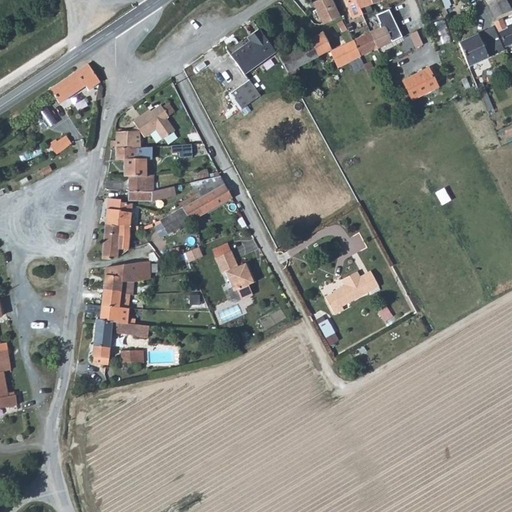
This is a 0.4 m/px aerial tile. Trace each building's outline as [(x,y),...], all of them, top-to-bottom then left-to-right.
[(340,17),(331,0),(318,0),(313,3),(323,25),(340,17)] [(362,15),(356,0),(345,0),(353,19),(362,15)] [(356,0),(362,15),(363,16),(372,12),(369,6),(385,0),(386,0),(388,4),(398,0),(356,0)] [(511,10),(505,0),(501,0),(493,4),(499,15),(511,10)] [(402,37),(388,10),(375,16),(380,27),(370,32),(377,49),(390,41),(391,43),(402,37)] [(495,25),(506,50),(507,52),(511,49),(511,16),(494,23),(495,25)] [(440,44),(452,42),(447,21),(436,24),(440,44)] [(275,26),(262,36),(269,47),(282,36),(275,26)] [(477,86),(488,115),(494,113),(474,64),(503,51),(493,27),(480,33),(458,42),(477,86)] [(420,30),(412,34),(418,48),(426,44),(420,30)] [(262,36),(259,31),(247,39),(249,43),(230,56),(242,74),(273,53),(269,47),(262,36)] [(310,40),(279,57),(288,73),(330,49),(322,32),(310,39),(310,40)] [(359,57),(377,49),(370,32),(352,41),(359,57)] [(346,64),(359,57),(352,41),(330,51),(337,68),(339,67),(346,64)] [(76,71),(86,86),(89,89),(100,82),(88,63),(76,71)] [(370,63),(363,66),(369,79),(376,76),(370,63)] [(402,79),(412,99),(437,87),(428,67),(402,79)] [(86,86),(76,71),(50,89),(59,103),(86,86)] [(226,94),(238,111),(258,97),(246,80),(226,94)] [(149,110),(133,121),(140,131),(143,137),(154,130),(161,139),(173,131),(164,118),(167,116),(160,105),(150,111),(149,110)] [(50,106),(41,112),(46,119),(54,114),(50,106)] [(50,125),(54,131),(56,129),(58,131),(66,125),(60,116),(52,121),(53,123),(50,125)] [(136,148),(135,132),(128,132),(116,132),(116,148),(136,148)] [(56,154),(67,146),(71,143),(66,136),(56,142),(55,141),(52,143),(54,146),(51,148),(55,155),(56,154)] [(174,145),(175,156),(194,155),(193,144),(174,145)] [(170,161),(169,146),(156,147),(156,163),(170,161)] [(147,148),(146,148),(136,148),(116,148),(115,160),(124,160),(123,176),(129,175),(142,175),(146,175),(147,148)] [(48,165),(40,170),(43,175),(51,171),(48,165)] [(129,175),(129,190),(151,191),(152,191),(152,180),(146,180),(146,175),(142,175),(129,175)] [(199,199),(224,184),(220,175),(190,182),(199,199)] [(168,233),(231,197),(224,184),(199,199),(160,220),(168,233)] [(177,195),(174,186),(152,191),(151,191),(129,190),(129,199),(150,201),(177,195)] [(108,199),(105,225),(129,226),(132,205),(120,203),(121,200),(108,199)] [(129,226),(105,225),(101,258),(110,259),(116,258),(117,248),(127,249),(129,226)] [(191,261),(205,257),(202,247),(188,252),(191,261)] [(229,258),(213,266),(222,282),(225,280),(235,298),(238,296),(243,306),(254,300),(249,290),(254,287),(250,281),(252,280),(246,268),(237,273),(229,258)] [(101,306),(118,309),(121,294),(133,295),(134,275),(148,275),(149,263),(141,262),(134,262),(107,268),(105,268),(101,306)] [(327,299),(336,316),(345,312),(344,309),(382,288),(375,274),(363,280),(360,274),(346,282),(348,286),(335,293),(336,295),(327,299)] [(221,311),(225,322),(243,315),(239,304),(221,311)] [(101,306),(99,320),(127,324),(129,309),(118,309),(101,306)] [(381,311),(386,321),(395,316),(390,306),(381,311)] [(0,407),(16,404),(14,394),(9,395),(5,370),(10,369),(6,342),(0,343),(0,315),(1,316),(0,309),(0,407)] [(333,345),(342,340),(330,319),(321,324),(333,345)] [(147,338),(148,326),(131,324),(127,324),(99,320),(96,320),(92,356),(93,356),(92,364),(105,365),(106,357),(108,358),(111,329),(116,330),(137,332),(136,337),(147,338)] [(120,364),(148,362),(147,350),(119,352),(120,364)]
